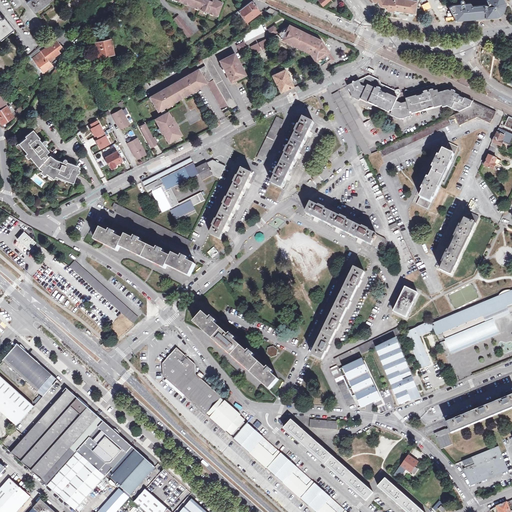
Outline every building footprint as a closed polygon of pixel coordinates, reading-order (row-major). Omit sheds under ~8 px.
[(28,0),(27,1),(35,12),(50,0),(28,0)] [(199,9),(209,13),(209,14),(217,17),(222,2),(215,0),(213,0),(213,3),(205,0),(194,0),(192,8),(198,10),(199,9)] [(373,0),(375,2),(377,0),(378,0),(380,1),(378,3),(381,7),(386,8),(386,6),(388,6),(388,9),(416,14),(419,0),(417,0),(373,0)] [(428,0),(437,17),(438,18),(439,19),(440,20),(442,20),(444,21),(448,21),(451,21),(456,21),(449,8),(445,0),(428,0)] [(454,5),(449,8),(456,21),(478,19),(473,7),(471,4),(465,4),(465,1),(464,1),(464,0),(463,0),(462,0),(462,1),(461,1),(461,4),(454,5)] [(487,5),(473,7),(478,19),(486,19),(498,18),(501,15),(503,12),(506,8),(506,3),(504,0),(486,0),(488,2),(489,5),(487,5)] [(233,19),(240,14),(247,22),(260,12),(251,1),(231,16),(233,19)] [(4,16),(2,17),(0,14),(0,37),(1,38),(14,28),(4,16)] [(177,15),(171,20),(187,38),(193,33),(177,15)] [(245,41),(264,31),(260,24),(241,35),(245,41)] [(276,35),(280,41),(286,44),(288,45),(308,54),(314,61),(317,60),(321,66),(325,63),(324,62),(330,59),(326,52),(324,52),(321,47),(316,50),(315,48),(313,47),(314,45),(317,46),(319,43),(318,40),(316,41),(314,36),(299,29),(288,24),(286,27),(282,30),(278,33),(278,34),(276,35)] [(272,36),(278,32),(274,26),(267,30),(272,36)] [(31,55),(36,62),(43,72),(53,65),(50,61),(60,52),(58,50),(62,46),(58,41),(60,40),(64,44),(70,38),(64,32),(57,37),(58,38),(57,40),(56,39),(44,49),(43,48),(42,48),(41,47),(31,55)] [(320,39),(314,36),(316,41),(318,40),(319,43),(317,46),(314,45),(313,47),(315,48),(316,50),(321,47),(324,52),(326,52),(330,59),(324,62),(325,63),(333,59),(326,49),(320,39)] [(98,56),(113,54),(110,39),(95,42),(98,56)] [(262,49),(269,46),(265,39),(258,43),(262,49)] [(240,52),(246,48),(245,45),(243,42),(237,45),(238,48),(240,52)] [(254,53),(261,50),(257,43),(250,47),(254,53)] [(231,81),(243,76),(242,73),(244,72),(234,54),(221,61),(231,81)] [(236,105),(207,55),(201,59),(205,65),(228,106),(230,109),(236,105)] [(43,72),(36,62),(32,65),(39,75),(43,73),(43,72)] [(205,65),(198,69),(206,83),(221,110),(228,106),(205,65)] [(281,92),(293,86),(285,68),(272,75),(280,91),(279,92),(280,93),(281,92)] [(202,85),(206,83),(198,69),(194,71),(191,73),(191,74),(176,83),(183,96),(199,87),(202,85)] [(400,118),(426,111),(425,109),(434,106),(434,108),(438,108),(442,106),(442,108),(447,107),(452,109),(453,107),(462,111),(470,107),(473,102),(466,99),(465,100),(459,98),(460,97),(448,91),(445,92),(431,86),(409,92),(406,90),(404,93),(406,102),(401,104),(396,102),(400,94),(399,90),(395,91),(381,84),(379,80),(369,76),(347,87),(351,96),(360,100),(361,98),(369,101),(368,104),(375,107),(376,105),(390,111),(389,113),(392,115),(400,118)] [(173,100),(179,97),(171,84),(150,96),(158,111),(174,101),(173,100)] [(338,91),(331,94),(365,157),(371,154),(338,91)] [(0,95),(0,118),(3,124),(14,116),(0,95)] [(22,101),(16,111),(19,114),(26,104),(22,101)] [(496,113),(473,102),(470,107),(462,111),(459,113),(455,115),(454,115),(459,126),(478,118),(491,124),(496,113)] [(376,105),(375,107),(389,113),(390,111),(376,105)] [(129,124),(121,109),(112,114),(117,123),(117,122),(120,128),(129,124)] [(161,116),(157,118),(161,124),(158,126),(164,135),(166,134),(170,141),(175,139),(181,135),(168,111),(161,116)] [(258,158),(263,160),(284,119),(278,114),(256,159),(257,159),(258,158)] [(314,122),(304,117),(300,125),(299,124),(295,131),(296,131),(289,147),(288,146),(285,153),(286,154),(278,168),(277,168),(274,174),(275,175),(271,183),(282,188),(314,122)] [(379,151),(382,157),(451,125),(448,118),(379,151)] [(110,143),(98,121),(91,124),(93,128),(91,129),(95,136),(97,135),(99,139),(96,141),(100,148),(110,143)] [(145,124),(140,127),(150,145),(155,143),(145,124)] [(492,142),(491,146),(497,148),(497,149),(499,145),(501,147),(503,142),(510,145),(511,139),(511,134),(499,129),(493,142),(492,142)] [(109,131),(115,143),(117,142),(111,130),(109,131)] [(31,133),(30,132),(25,136),(27,137),(21,142),(24,145),(22,146),(28,153),(29,152),(31,155),(30,156),(36,162),(37,160),(41,165),(39,166),(43,169),(42,170),(46,173),(47,172),(54,177),(55,175),(61,178),(60,178),(68,182),(70,178),(74,180),(77,173),(78,173),(80,168),(71,164),(67,162),(68,161),(68,160),(65,159),(64,159),(63,161),(60,159),(60,161),(56,159),(53,157),(53,156),(50,154),(48,151),(50,150),(47,146),(44,144),(46,142),(47,141),(45,139),(44,139),(42,141),(34,131),(31,133)] [(137,138),(128,143),(133,153),(133,152),(137,158),(146,153),(137,138)] [(418,204),(429,209),(436,195),(438,195),(441,188),(439,187),(448,169),(449,170),(453,162),(451,162),(458,146),(451,143),(449,142),(446,150),(444,149),(441,156),(439,155),(437,159),(436,158),(434,162),(435,163),(433,167),(435,168),(431,178),(429,177),(427,181),(426,180),(424,184),(425,185),(423,188),(425,189),(418,204)] [(497,148),(491,146),(487,153),(493,156),(497,148)] [(118,163),(123,160),(117,151),(105,157),(112,170),(119,166),(118,163)] [(487,154),(482,164),(494,169),(496,165),(498,166),(500,160),(487,154)] [(191,158),(143,182),(144,185),(157,179),(161,177),(193,161),(191,158)] [(161,177),(157,179),(158,181),(146,187),(148,191),(152,189),(154,191),(153,192),(163,212),(169,210),(170,209),(175,220),(196,210),(194,207),(202,203),(198,195),(180,204),(172,189),(200,175),(202,181),(213,176),(214,177),(219,179),(220,180),(226,166),(213,160),(196,169),(194,163),(161,179),(161,177)] [(253,174),(243,169),(239,176),(238,176),(235,182),(236,183),(229,198),(228,197),(224,204),(225,205),(218,220),(217,219),(214,226),(215,226),(211,234),(221,239),(253,174)] [(476,202),(472,200),(468,209),(472,211),(476,202)] [(115,203),(113,208),(117,210),(116,213),(190,248),(193,241),(190,239),(115,203)] [(387,245),(388,244),(388,243),(388,242),(388,241),(387,240),(386,239),(385,239),(369,231),(369,230),(363,227),(362,228),(347,220),(348,219),(341,216),(340,217),(325,210),(326,208),(319,205),(319,206),(311,203),(306,213),(380,249),(381,249),(382,249),(384,249),(385,249),(386,248),(387,246),(387,245)] [(469,220),(476,223),(479,217),(472,214),(469,220)] [(472,231),(476,223),(469,220),(465,219),(462,225),(460,225),(455,237),(456,238),(450,251),(448,250),(443,262),(444,263),(441,270),(451,275),(455,267),(456,268),(460,261),(459,260),(469,239),(470,239),(474,231),(472,231)] [(186,259),(188,257),(181,254),(180,256),(173,252),(171,256),(162,252),(163,249),(157,246),(156,249),(140,241),(141,239),(135,236),(134,238),(125,234),(123,238),(115,234),(116,232),(109,229),(108,231),(94,224),(89,234),(95,237),(94,239),(118,250),(120,245),(166,267),(167,264),(190,275),(196,263),(186,259)] [(18,238),(29,248),(36,241),(24,231),(18,238)] [(256,234),(254,237),(255,241),(259,243),(263,241),(264,239),(263,235),(260,234),(256,234)] [(213,247),(207,252),(212,258),(218,253),(213,247)] [(75,262),(70,267),(133,324),(138,318),(76,261),(75,262)] [(327,352),(328,352),(330,346),(329,346),(337,331),(338,331),(341,325),(340,324),(348,309),(351,303),(350,302),(358,287),(359,288),(362,281),(361,281),(365,273),(354,268),(312,355),(322,360),(327,352)] [(77,280),(88,290),(92,287),(80,277),(77,280)] [(394,312),(406,318),(418,293),(405,287),(398,302),(394,312)] [(51,295),(56,299),(60,293),(55,290),(51,295)] [(500,294),(499,296),(484,302),(432,324),(435,330),(437,335),(444,332),(448,341),(443,343),(446,350),(451,348),(452,351),(497,332),(492,321),(486,324),(483,316),(511,303),(511,290),(511,291),(510,290),(509,290),(507,290),(505,291),(504,291),(502,292),(501,293),(500,294)] [(272,372),(273,370),(268,366),(267,368),(253,355),(255,354),(250,349),(248,351),(234,338),(236,336),(230,331),(229,333),(216,321),(217,320),(212,315),(210,317),(204,311),(196,320),(203,326),(271,388),(279,379),(272,372)] [(431,320),(407,332),(420,365),(430,361),(420,336),(435,330),(432,324),(431,320)] [(334,359),(337,365),(341,363),(376,346),(396,337),(403,333),(400,327),(338,356),(338,357),(334,359)] [(412,377),(396,337),(376,346),(399,405),(410,400),(411,401),(421,397),(416,386),(413,387),(410,378),(412,377)] [(4,360),(44,396),(58,380),(18,344),(4,360)] [(266,353),(271,358),(277,356),(278,350),(274,346),(268,348),(266,353)] [(182,354),(175,348),(161,363),(162,375),(205,414),(206,413),(220,398),(220,397),(199,379),(202,376),(198,371),(195,375),(194,374),(193,364),(182,354)] [(374,401),(377,407),(384,404),(362,358),(340,369),(359,408),(374,401)] [(355,403),(337,365),(330,368),(348,406),(355,403)] [(0,374),(0,409),(17,425),(35,406),(0,374)] [(107,474),(124,489),(123,492),(129,497),(156,467),(132,446),(104,421),(67,388),(10,451),(48,485),(76,510),(107,474)] [(447,423),(451,433),(511,408),(511,396),(508,398),(507,396),(504,397),(502,398),(503,400),(485,407),(484,405),(481,406),(479,407),(480,409),(462,417),(461,415),(458,416),(456,417),(457,419),(447,423)] [(241,415),(225,401),(224,402),(220,398),(206,413),(210,417),(209,418),(225,433),(226,431),(231,436),(232,435),(235,438),(246,425),(244,422),(245,421),(240,416),(241,415)] [(311,419),(310,427),(337,430),(338,422),(311,419)] [(257,420),(253,425),(257,429),(261,424),(257,420)] [(285,428),(366,501),(373,493),(292,420),(285,428)] [(267,467),(278,454),(276,452),(275,452),(277,450),(248,423),(246,425),(235,438),(250,451),(249,452),(266,468),(267,467)] [(451,433),(449,428),(447,429),(440,432),(435,433),(442,448),(452,444),(448,434),(451,433)] [(137,437),(143,442),(147,438),(140,433),(137,437)] [(474,464),(463,469),(470,487),(507,471),(500,454),(497,447),(471,458),(474,464)] [(297,467),(280,452),(267,467),(283,482),(297,467)] [(394,475),(399,478),(406,469),(411,472),(418,463),(409,457),(402,466),(401,465),(394,475)] [(474,464),(471,458),(461,462),(463,469),(474,464)] [(311,480),(297,467),(283,482),(282,483),(299,498),(300,497),(312,484),(309,482),(311,480)] [(0,511),(16,511),(31,496),(10,478),(0,489),(0,511)] [(378,486),(407,511),(422,511),(385,479),(378,486)] [(330,497),(314,482),(312,484),(300,497),(305,501),(313,508),(317,511),(330,497)] [(172,511),(146,489),(135,502),(146,511),(172,511)] [(116,511),(123,504),(113,495),(98,511),(116,511)] [(343,511),(344,510),(330,497),(317,511),(316,511),(343,511)] [(55,511),(41,500),(30,511),(55,511)] [(205,511),(192,500),(181,511),(205,511)] [(511,500),(498,507),(499,511),(510,511),(509,507),(511,506),(511,500)] [(310,511),(313,508),(305,501),(302,504),(310,511)]
